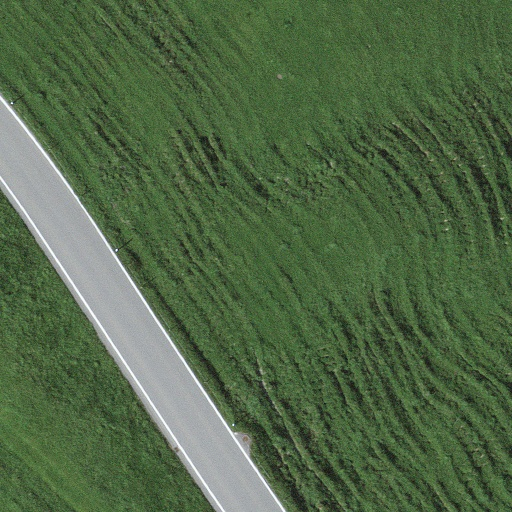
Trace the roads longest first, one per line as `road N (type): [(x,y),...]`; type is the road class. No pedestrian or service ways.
road 1 (tertiary): [(0,149),(264,511)]
road 2 (track): [(0,408),(105,511)]
